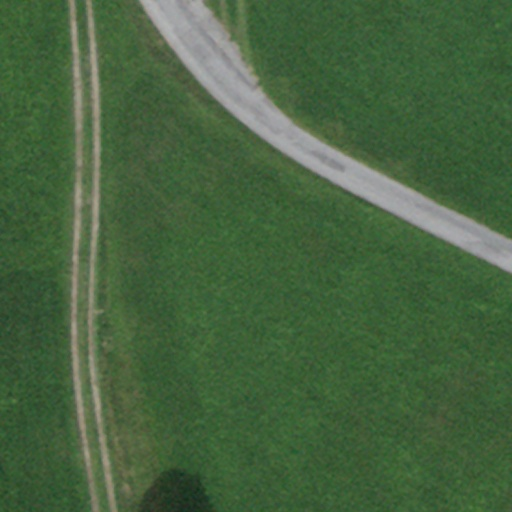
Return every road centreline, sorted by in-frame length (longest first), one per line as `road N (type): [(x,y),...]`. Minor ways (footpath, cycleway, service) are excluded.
road 1 (track): [(107,511),(78,352),(89,121),(80,0)]
road 2 (residential): [(511,260),(379,190),(214,68),(168,0)]
